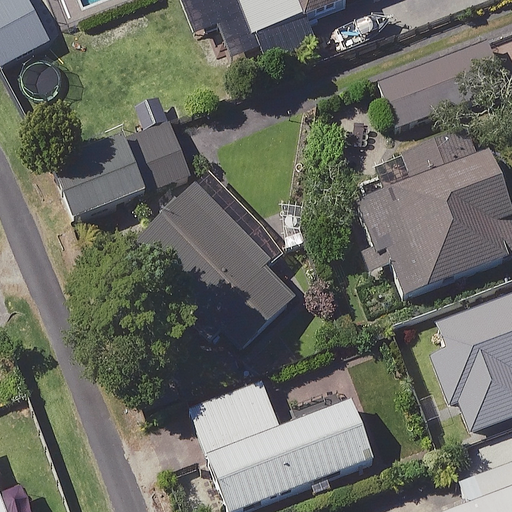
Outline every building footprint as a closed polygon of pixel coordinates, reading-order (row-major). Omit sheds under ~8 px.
[(302,31),(291,0),(181,0),(196,45),(220,37),(226,56),(302,31)] [(291,0),(302,31),(394,0),(291,0)] [(17,2),(0,11),(0,71),(42,49),(17,2)] [(502,99),(485,52),(376,92),(394,139),(502,99)] [(168,138),(126,154),(57,180),(77,231),(187,189),(168,138)] [(511,270),(511,227),(491,169),(359,217),(381,277),(394,272),(407,308),(511,270)] [(224,343),(239,359),(295,309),(196,198),(133,254),(217,350),(224,343)] [(465,416),(475,441),(511,426),(511,304),(437,333),(446,359),(433,364),(454,420),(465,416)] [(282,440),(262,389),(190,418),(227,511),(264,511),(372,470),(350,413),(282,440)] [(511,511),(511,449),(454,472),(469,511),(511,511)]
